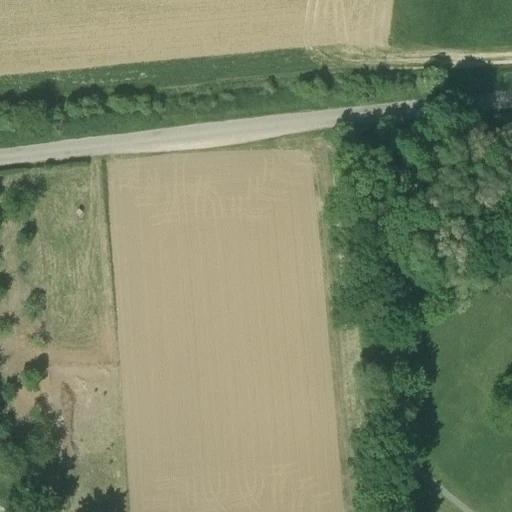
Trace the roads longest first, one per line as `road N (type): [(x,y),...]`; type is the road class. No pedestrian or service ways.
road 1 (unclassified): [(511,100),(0,157)]
road 2 (track): [(0,108),(511,59)]
